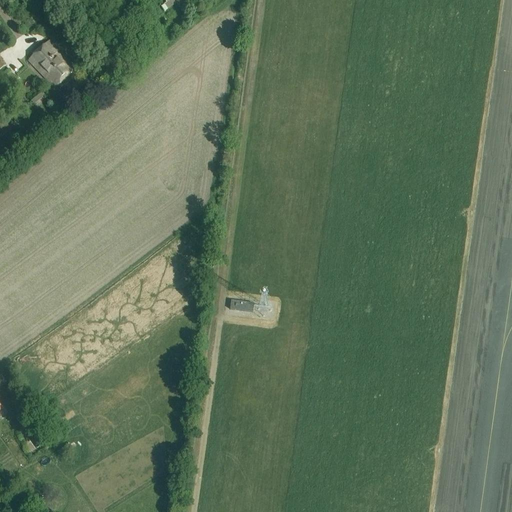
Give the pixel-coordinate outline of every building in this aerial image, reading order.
[(164,0),(167,3),(161,7),(165,12),(177,4),(182,12),(190,7),(185,0),(164,0)] [(55,89),(75,70),(57,52),(59,50),(50,42),(29,62),(55,89)] [(40,90),(29,99),(34,105),(45,96),(40,90)] [(231,302),(230,310),(253,313),(254,305),(231,302)] [(32,415),(27,409),(16,418),(20,424),(32,415)] [(40,421),(36,424),(44,436),(42,437),(48,446),(55,442),(40,421)] [(73,442),(59,451),(62,456),(76,446),(73,442)]
